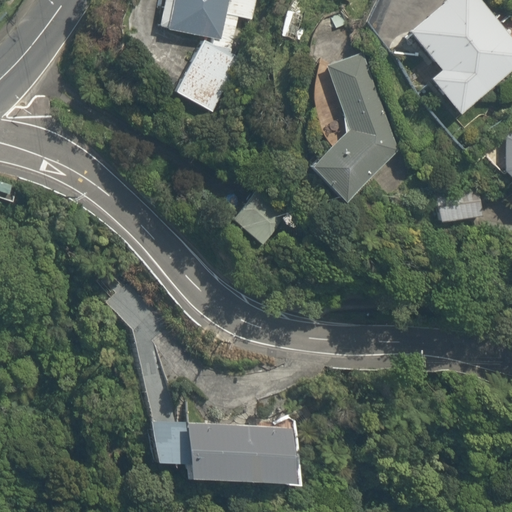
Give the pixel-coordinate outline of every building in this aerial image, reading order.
[(160,0),(158,33),(196,38),(168,91),(208,113),(237,59),(226,50),(232,16),(250,20),(254,0),(160,0)] [(511,47),(472,0),(436,0),(397,33),(427,68),(415,78),(448,118),(511,64),(511,47)] [(351,52),(317,67),(343,129),(301,163),(331,201),(393,150),(351,52)] [(495,169),(511,195),(511,126),(502,136),(495,169)] [(467,180),(425,189),(433,223),(474,213),(467,180)] [(241,196),(224,217),(257,243),(274,222),(241,196)] [(164,460),(163,477),(270,481),(278,427),(153,423),(140,422),(139,460),(164,460)]
